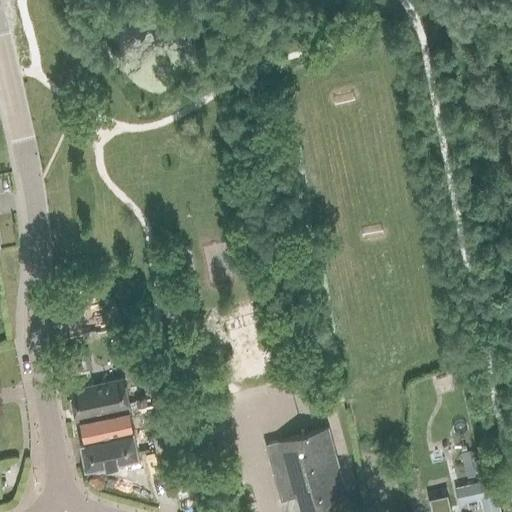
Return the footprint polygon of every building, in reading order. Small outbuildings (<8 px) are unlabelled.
[(69,388),(75,419),(79,440),(84,464),(104,460),(105,461),(118,458),(118,457),(137,452),(128,408),(130,407),(124,377),(69,388)] [(146,395),(136,397),(138,408),(148,406),(146,395)] [(348,507),(325,426),(276,440),(292,496),(296,495),(300,511),(331,511),(348,507)] [(464,451),(470,476),(481,473),(475,449),(464,451)] [(501,511),(494,478),(455,487),(459,504),(480,499),(483,511),(501,511)]
